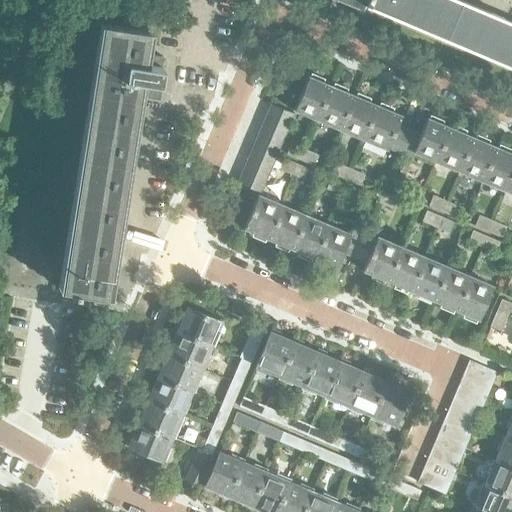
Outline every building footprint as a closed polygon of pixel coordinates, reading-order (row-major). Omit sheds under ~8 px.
[(511,21),(462,0),(336,0),(363,11),(365,5),(511,67),(511,21)] [(159,83),(162,67),(163,58),(144,54),(147,30),(103,23),(60,289),(105,296),(137,97),(145,99),(161,101),(163,84),(159,83)] [(318,120),(332,85),(309,75),(294,110),(318,120)] [(318,120),(341,130),(356,95),(332,85),(318,120)] [(341,130),(365,139),(380,105),(356,95),(341,130)] [(266,113),(290,123),(294,113),(270,103),(266,113)] [(400,152),(410,129),(399,124),(403,115),(380,105),(365,139),(388,149),(389,147),(400,152)] [(261,125),(285,135),(290,123),(266,113),(261,125)] [(413,151),(437,161),(451,127),(428,117),(421,133),(410,129),(400,152),(411,156),(413,151)] [(256,137),(280,147),(285,135),(261,125),(256,137)] [(437,161),(460,171),(475,137),(451,127),(437,161)] [(251,149),(275,159),(280,147),(256,137),(251,149)] [(460,171),(483,181),(498,147),(475,137),(460,171)] [(286,154),(300,160),(304,149),(290,143),(286,154)] [(483,181),(507,191),(511,179),(511,153),(498,147),(483,181)] [(246,160),(270,170),(275,159),(251,149),(246,160)] [(304,149),(300,160),(314,166),(318,155),(304,149)] [(277,168),(292,175),(297,164),(282,157),(277,168)] [(241,172),(265,182),(270,170),(246,160),(241,172)] [(330,173),(345,179),(349,168),(335,161),(330,173)] [(297,164),(292,175),(307,181),(312,170),(297,164)] [(349,168),(345,179),(359,185),(364,174),(349,168)] [(265,182),(241,172),(237,182),(261,192),(265,182)] [(342,183),(326,176),(322,188),(338,194),(342,183)] [(399,192),(403,182),(390,177),(386,186),(399,192)] [(338,194),(353,201),(358,190),(342,183),(338,194)] [(377,202),(392,209),(397,197),(382,191),(377,202)] [(243,229),(267,239),(281,204),(258,194),(243,229)] [(441,212),(446,201),(432,195),(427,206),(441,212)] [(460,207),(446,201),(441,212),(455,218),(460,207)] [(267,239),(290,249),(304,214),(281,204),(267,239)] [(435,227),(440,216),(426,210),(421,221),(435,227)] [(290,249),(313,258),(327,224),(304,214),(290,249)] [(488,232),(493,220),(479,214),(474,226),(488,232)] [(454,222),(440,216),(435,227),(449,233),(454,222)] [(506,226),(493,220),(488,232),(501,238),(506,226)] [(355,258),(365,233),(353,228),(350,234),(327,224),(313,258),(337,269),(343,254),(355,258)] [(467,241),(481,247),(486,235),(472,230),(467,241)] [(362,271),(386,281),(401,246),(377,236),(377,237),(365,233),(355,258),(366,263),(362,271)] [(486,235),(481,247),(495,253),(500,241),(486,235)] [(386,281),(409,291),(424,256),(401,246),(386,281)] [(409,291),(432,300),(447,265),(424,256),(409,291)] [(432,300),(455,310),(470,275),(447,265),(432,300)] [(470,275),(455,310),(479,320),(494,285),(470,275)] [(511,303),(501,299),(495,312),(506,317),(511,303)] [(187,307),(177,331),(212,345),(222,322),(187,307)] [(506,317),(495,312),(489,326),(490,327),(501,331),(506,317)] [(241,358),(250,362),(251,362),(265,329),(253,324),(239,357),(241,358)] [(167,354),(202,368),(212,345),(177,331),(167,354)] [(280,376),(295,341),(270,331),(256,366),(280,376)] [(280,376),(303,385),(318,351),(295,341),(280,376)] [(303,385),(327,395),(341,361),(318,351),(303,385)] [(157,377),(192,392),(202,368),(167,354),(157,377)] [(231,381),(241,385),(250,362),(241,358),(231,381)] [(469,359),(464,372),(492,384),(498,371),(469,359)] [(327,395),(349,405),(364,370),(341,361),(327,395)] [(349,405),(372,415),(387,380),(364,370),(349,405)] [(459,384),(487,396),(492,384),(464,372),(459,384)] [(148,400),(183,414),(192,392),(157,377),(148,400)] [(410,389),(387,380),(372,415),(395,424),(410,389)] [(221,404),(231,408),(241,385),(231,381),(221,404)] [(454,397),(482,409),(487,396),(459,384),(454,397)] [(263,417),(267,407),(242,396),(238,406),(263,417)] [(448,409),(477,421),(482,409),(454,397),(448,409)] [(138,422),(173,437),(183,414),(148,400),(138,422)] [(210,429),(220,433),(231,408),(221,404),(210,429)] [(263,417),(286,426),(290,416),(267,407),(263,417)] [(444,420),(472,432),(477,421),(448,409),(444,420)] [(256,431),(260,422),(236,411),(232,421),(256,431)] [(286,426),(309,436),(313,426),(290,416),(286,426)] [(467,445),(472,433),(472,432),(444,420),(438,433),(467,445)] [(173,437),(138,422),(128,446),(163,460),(173,437)] [(256,431),(279,441),(283,431),(260,422),(256,431)] [(193,447),(199,449),(211,453),(220,433),(210,429),(203,426),(193,447)] [(309,436),(332,446),(336,436),(313,426),(309,436)] [(279,441),(302,451),(306,441),(283,431),(279,441)] [(462,457),(466,448),(467,445),(438,433),(433,445),(462,457)] [(332,446),(355,455),(359,446),(336,436),(332,446)] [(495,460),(511,467),(511,440),(504,437),(495,460)] [(302,451),(325,461),(329,451),(306,441),(302,451)] [(428,457),(457,469),(462,457),(433,445),(428,457)] [(359,446),(355,455),(387,469),(391,459),(359,446)] [(212,453),(211,453),(199,449),(187,479),(199,484),(212,453)] [(229,496),(244,461),(219,450),(204,485),(229,496)] [(325,461),(348,471),(352,461),(329,451),(325,461)] [(423,469),(452,481),(457,469),(428,457),(423,469)] [(485,483),(511,494),(511,467),(495,460),(485,483)] [(229,496),(251,506),(266,471),(244,461),(229,496)] [(348,471),(371,480),(375,471),(352,461),(348,471)] [(446,494),(452,481),(423,469),(418,481),(446,494)] [(251,506),(266,511),(276,511),(290,481),(266,471),(251,506)] [(371,480),(394,490),(398,480),(375,471),(371,480)] [(398,480),(394,490),(417,500),(421,490),(398,480)] [(276,511),(302,511),(312,490),(290,481),(276,511)] [(475,506),(489,511),(511,511),(511,494),(485,483),(475,506)] [(302,511),(330,511),(336,500),(312,490),(302,511)] [(330,511),(357,511),(358,510),(336,500),(330,511)]
